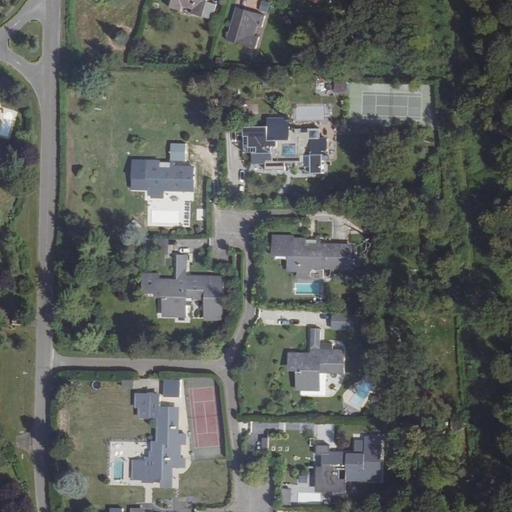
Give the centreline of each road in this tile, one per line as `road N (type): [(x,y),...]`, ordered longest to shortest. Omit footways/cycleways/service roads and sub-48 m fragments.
road 1 (residential): [(52,118),(43,362)]
road 2 (residential): [(219,368),(43,362)]
road 3 (residential): [(43,362),(44,511)]
road 4 (residential): [(233,234),(241,241),(242,322),(219,368)]
road 5 (residential): [(250,499),(236,489),(219,368)]
